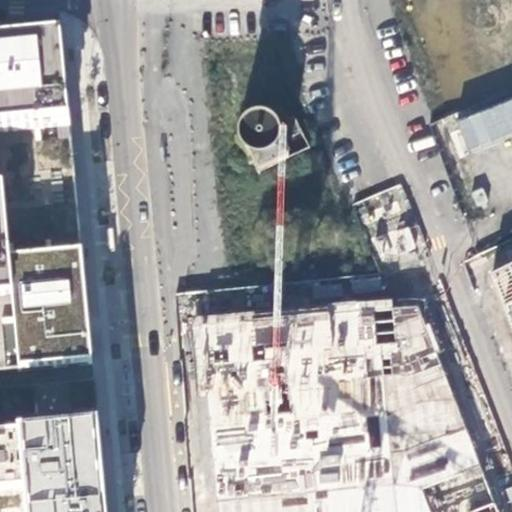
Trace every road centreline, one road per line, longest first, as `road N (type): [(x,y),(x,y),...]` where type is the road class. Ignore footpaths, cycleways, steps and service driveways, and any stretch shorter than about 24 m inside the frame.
road 1 (tertiary): [(159,511),(113,0)]
road 2 (residential): [(349,0),(511,429)]
